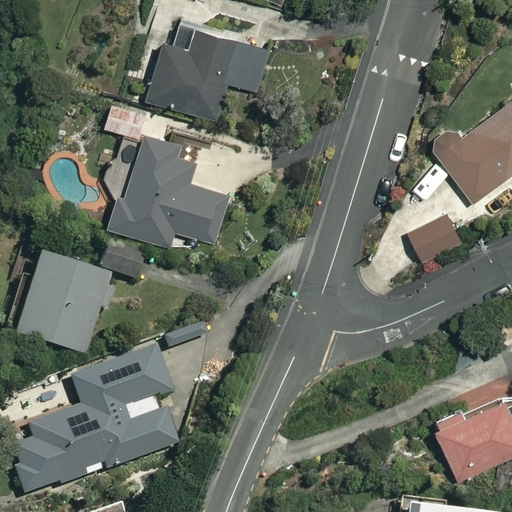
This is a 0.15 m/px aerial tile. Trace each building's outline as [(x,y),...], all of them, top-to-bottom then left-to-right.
[(210,119),(218,95),(229,99),(234,86),(253,92),(268,50),(167,15),(139,94),(210,119)] [(511,91),(431,151),(470,203),(511,172),(511,91)] [(141,110),(104,100),(97,125),(134,136),(141,110)] [(214,242),(240,153),(211,144),(214,132),(145,111),(119,197),(114,196),(105,226),(167,244),(171,230),(214,242)] [(460,239),(444,211),(403,233),(418,262),(460,239)] [(143,249),(102,234),(91,264),(132,278),(143,249)] [(0,325),(0,326),(80,352),(94,307),(103,310),(114,276),(25,247),(0,325)] [(130,462),(127,453),(148,446),(144,435),(161,430),(154,407),(135,413),(127,387),(1,425),(21,488),(56,477),(57,482),(86,474),(83,465),(96,461),(99,472),(130,462)] [(511,452),(511,424),(497,391),(427,421),(453,479),(511,452)] [(492,511),(493,509),(393,498),(391,511),(492,511)]
